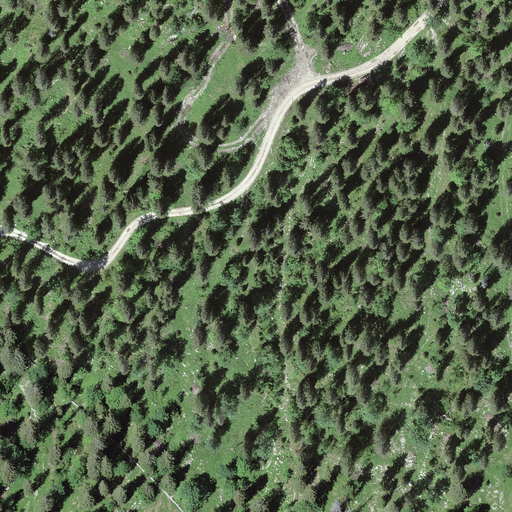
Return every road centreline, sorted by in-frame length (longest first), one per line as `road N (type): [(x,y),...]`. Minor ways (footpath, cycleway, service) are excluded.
road 1 (track): [(441,0),(383,58),(296,92),(258,166),(229,198),(139,221),(96,266),(0,230)]
road 2 (track): [(228,0),(230,36),(181,115),(187,138),(227,148),(291,97)]
